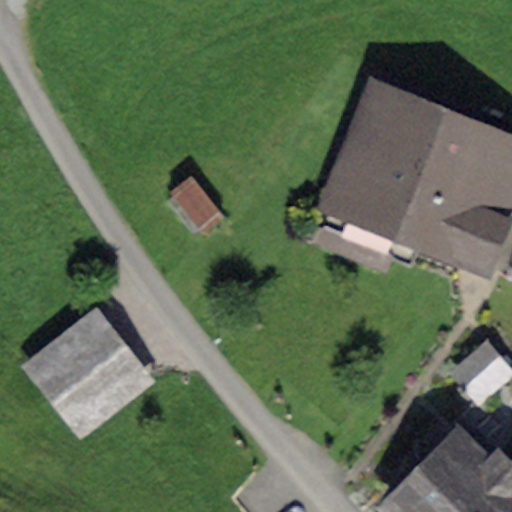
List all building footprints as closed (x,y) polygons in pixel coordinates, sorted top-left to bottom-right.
[(408,235),(484,264),(511,196),(511,149),(377,95),(319,238),(382,266),(391,246),(402,250),(408,235)] [(170,192),(201,232),(222,215),(190,176),(170,192)] [(36,368),(79,423),(135,380),(91,324),(36,368)] [(466,400),(473,394),(477,398),(504,375),(482,350),(455,373),(463,382),(457,388),(466,400)] [(511,511),(511,469),(497,455),(484,468),(454,438),(388,506),(393,511),(511,511)]
